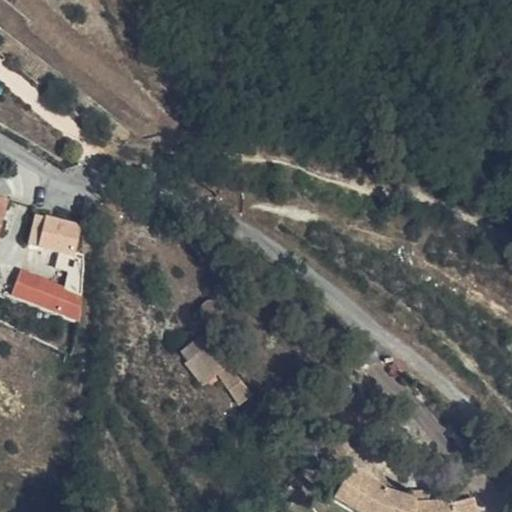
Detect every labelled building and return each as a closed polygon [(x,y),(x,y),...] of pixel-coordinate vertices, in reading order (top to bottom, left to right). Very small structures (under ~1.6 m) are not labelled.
[(0,195),(0,236),(12,199),(0,195)] [(82,224),(36,213),(28,244),(75,256),(82,224)] [(21,267),(15,283),(81,311),(88,264),(70,260),(67,283),(21,267)] [(80,319),(81,311),(15,283),(12,290),(80,319)] [(202,350),(196,340),(171,354),(191,393),(208,384),(226,420),(243,411),(224,376),(221,377),(206,348),(202,350)] [(392,487),(353,466),(336,499),(359,511),(480,511),(475,496),(451,501),(416,499),(392,487)]
